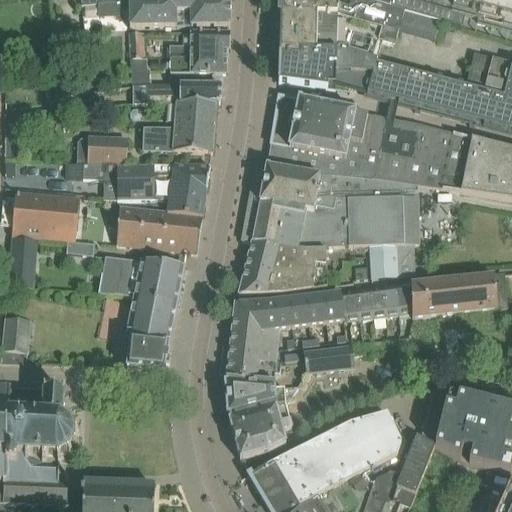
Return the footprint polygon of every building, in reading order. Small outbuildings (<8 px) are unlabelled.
[(280,0),(280,15),(280,20),(290,20),(290,19),(336,19),(380,32),(381,30),(399,34),(400,35),(406,14),(355,0),(352,0),(350,9),(338,6),(338,0),(280,0)] [(355,0),(406,14),(441,24),(462,30),(465,20),(478,23),(482,8),(481,7),(482,0),(355,0)] [(482,8),(478,23),(511,31),(511,0),(482,0),(481,7),(482,8)] [(130,4),(130,5),(130,32),(176,31),(190,30),(230,30),(230,2),(130,4)] [(435,45),(441,24),(406,14),(400,35),(435,45)] [(280,20),(279,62),(298,62),(298,56),(315,56),(315,50),(331,50),(372,63),(373,61),(378,45),(394,49),(399,34),(381,30),(380,32),(336,19),(290,19),(290,20),(280,20)] [(149,88),(149,90),(152,90),(151,72),(149,72),(148,61),(145,61),(144,36),(130,37),(132,89),(149,88)] [(170,49),(171,77),(226,77),(226,54),(229,54),(229,36),(191,36),(191,39),(183,39),(183,49),(170,49)] [(298,62),(279,62),(278,86),(334,95),(335,88),(368,96),(367,98),(511,135),(511,97),(466,85),(378,63),(373,61),(372,63),(331,50),(315,50),(315,56),(298,56),(298,62)] [(474,56),(466,85),(511,97),(511,60),(510,60),(509,65),(474,56)] [(90,83),(70,85),(71,98),(91,97),(90,83)] [(150,107),(177,107),(218,106),(220,107),(222,88),(152,90),(149,90),(149,99),(133,101),(134,109),(150,107)] [(279,99),(266,170),(319,179),(319,178),(365,182),(368,117),(279,99)] [(218,106),(177,107),(174,133),(145,133),(143,156),(213,158),(218,106)] [(511,152),(418,128),(368,117),(365,182),(503,202),(511,203),(511,152)] [(78,166),(85,166),(126,168),(126,142),(89,141),(89,142),(82,142),(78,145),(78,166)] [(4,146),(4,160),(13,160),(13,146),(4,146)] [(69,166),(69,181),(85,181),(85,166),(78,166),(69,166)] [(168,205),(167,219),(202,225),(210,170),(126,168),(85,166),(85,181),(118,183),(118,204),(161,203),(161,205),(168,205)] [(266,170),(253,246),(301,253),(301,250),(371,249),(372,283),(415,279),(414,260),(413,248),(422,247),(419,200),(414,200),(413,192),(401,193),(401,191),(365,191),(365,182),(319,178),(319,179),(266,170)] [(36,243),(67,246),(68,246),(76,246),(88,247),(90,226),(77,224),(79,202),(15,197),(12,224),(12,234),(11,241),(36,243)] [(202,225),(167,219),(121,212),(117,249),(197,258),(202,225)] [(36,243),(11,241),(10,265),(8,290),(32,292),(34,267),(36,243)] [(76,246),(68,246),(67,257),(93,260),(94,248),(93,248),(91,247),(76,246)] [(252,246),(246,271),(306,280),(305,293),(327,290),(321,254),(310,254),(301,253),(253,246),(252,246)] [(177,307),(184,271),(118,262),(116,280),(118,280),(115,297),(133,298),(177,307)] [(306,280),(246,271),(245,274),(239,297),(241,297),(283,297),(305,293),(306,280)] [(355,272),(356,284),(367,283),(367,271),(355,272)] [(410,288),(410,318),(410,325),(496,315),(508,314),(505,278),(410,288)] [(410,288),(396,290),(399,320),(410,318),(410,288)] [(396,290),(383,291),(386,322),(399,320),(396,290)] [(386,322),(383,291),(369,293),(373,323),(386,322)] [(373,323),(369,293),(355,295),(358,325),(373,323)] [(358,325),(355,295),(342,296),(344,327),(358,325)] [(344,327),(342,296),(324,299),(327,328),(343,326),(343,327),(344,327)] [(133,298),(125,333),(170,342),(177,307),(133,298)] [(327,328),(324,299),(306,301),(309,330),(327,328)] [(309,330),(306,301),(288,303),(291,331),(309,330)] [(291,331),(288,303),(283,304),(280,333),(291,331)] [(280,333),(283,304),(273,305),(264,306),(238,307),(235,307),(226,383),(226,382),(228,416),(257,414),(284,410),(285,411),(299,391),(273,392),(273,386),(279,333),(280,333)] [(2,355),(1,367),(26,368),(27,357),(30,324),(5,322),(2,355)] [(170,342),(125,333),(123,343),(130,344),(127,373),(164,376),(170,342)] [(409,341),(399,342),(399,354),(407,353),(409,341)] [(399,342),(386,344),(387,355),(399,354),(399,342)] [(386,344),(375,345),(376,357),(387,355),(386,344)] [(375,345),(361,346),(362,358),(376,357),(375,345)] [(362,358),(361,346),(353,347),(355,359),(362,358)] [(349,350),(348,351),(302,356),(304,378),(352,372),(349,350)] [(300,363),(299,356),(284,358),(285,365),(300,363)] [(153,511),(155,489),(59,485),(60,467),(62,466),(64,465),(66,464),(68,463),(70,461),(72,459),(73,458),(75,456),(76,454),(77,452),(78,449),(79,447),(79,445),(79,442),(79,440),(79,438),(79,435),(78,433),(78,431),(77,428),(75,426),(74,424),(72,422),(71,421),(69,419),(67,418),(65,417),(63,416),(64,396),(0,392),(0,506),(71,509),(70,511),(153,511)] [(511,511),(511,412),(433,393),(421,441),(435,449),(435,451),(465,467),(511,479),(511,484),(510,489),(510,490),(500,511),(511,511)] [(257,414),(228,416),(228,418),(240,464),(267,457),(285,448),(281,434),(291,432),(285,411),(284,410),(257,414)] [(249,478),(269,511),(289,511),(308,504),(364,476),(396,461),(400,447),(385,416),(349,427),(266,468),(249,478)] [(401,478),(391,503),(400,507),(411,511),(435,450),(435,451),(435,449),(421,441),(417,439),(416,439),(401,478)] [(398,511),(400,507),(391,503),(401,478),(392,474),(377,481),(375,489),(365,511),(398,511)] [(289,511),(365,511),(375,489),(370,487),(364,476),(308,504),(289,511)]
